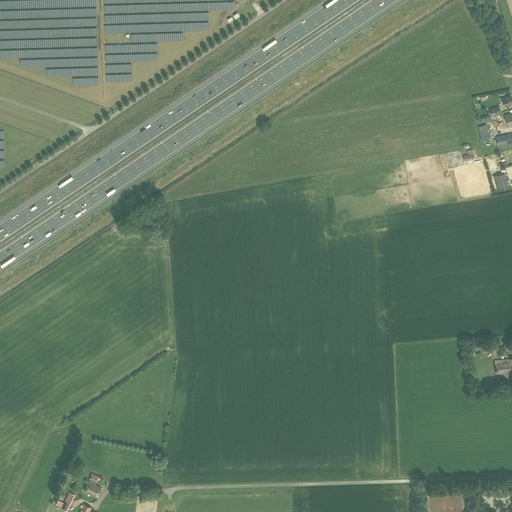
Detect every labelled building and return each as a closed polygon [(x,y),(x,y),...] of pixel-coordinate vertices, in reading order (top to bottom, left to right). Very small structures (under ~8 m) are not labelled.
[(511,98),(511,95),(502,98),(505,107),(511,103),(511,98)] [(492,115),(501,112),(499,106),(490,110),(490,111),(492,115)] [(511,133),(496,136),(497,145),(511,143),(511,133)] [(468,155),(463,156),(464,161),(474,159),(472,150),(467,150),(468,155)] [(91,166),(82,171),(84,175),(93,170),(91,166)] [(508,187),(504,174),(494,176),(498,190),(508,187)] [(495,361),(496,374),(511,372),(511,373),(511,357),(510,358),(510,359),(495,361)] [(92,494),(91,495),(96,497),(101,487),(95,485),(99,477),(92,473),(89,479),(90,479),(89,481),(88,481),(84,490),(92,494)] [(64,503),(62,507),(61,508),(67,511),(75,495),(69,492),(64,503)]
